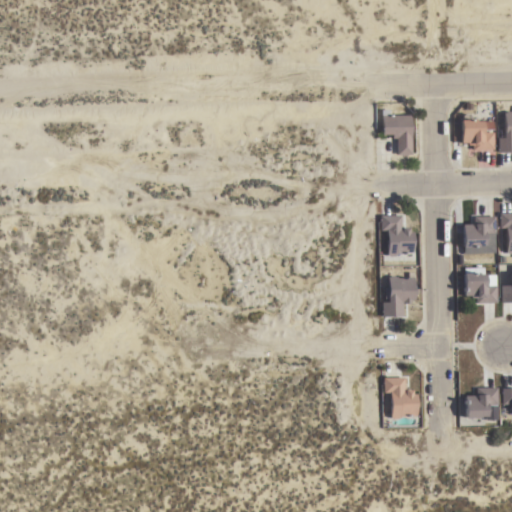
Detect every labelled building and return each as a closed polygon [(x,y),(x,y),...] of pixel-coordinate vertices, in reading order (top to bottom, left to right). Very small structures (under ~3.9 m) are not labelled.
[(511,152),(511,112),(502,113),(503,138),(497,138),(497,153),(511,152)] [(391,140),(391,116),(397,116),(397,122),(420,122),(420,160),(406,160),(406,144),(402,144),(402,140),(391,140)] [(469,126),(490,125),(490,127),(501,127),(501,134),(490,135),(490,138),(502,138),(502,155),(482,155),(481,148),(469,148),(469,126)] [(389,222),(408,222),(408,236),(410,236),(410,233),(417,233),(417,237),(421,237),(421,255),(405,255),(405,261),(396,261),(396,236),(389,236),(389,222)] [(471,230),(471,260),(493,260),(493,240),(503,240),(503,223),(482,223),(482,230),(471,230)] [(511,273),(511,286),(499,286),(500,303),(511,302),(511,273)] [(471,278),(487,278),(487,280),(493,280),(493,292),(505,292),(505,308),(484,309),(484,303),(479,303),(479,301),(472,301),(471,278)] [(396,283),(406,283),(406,285),(423,284),(423,304),(417,304),(417,307),(410,308),(411,322),(390,323),(390,308),(397,307),(396,283)] [(392,384),(412,384),(412,400),(413,400),(413,396),(420,395),(420,400),(425,400),(425,423),(409,423),(409,424),(399,424),(399,399),(392,399),(392,384)] [(506,410),(505,394),(485,394),(485,401),(472,401),(473,423),(489,423),(489,421),(494,421),(494,410),(506,410)] [(495,413),(506,413),(506,425),(495,425),(495,413)]
